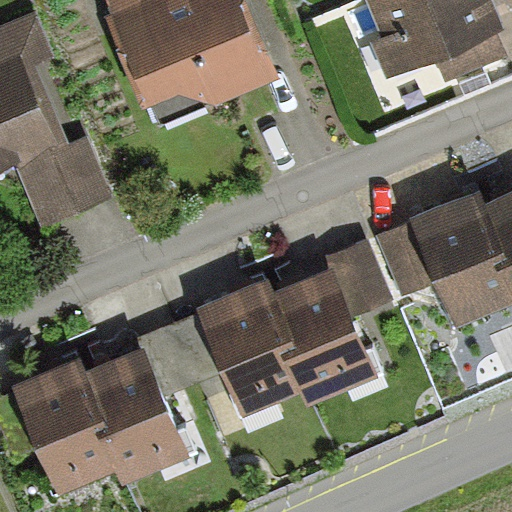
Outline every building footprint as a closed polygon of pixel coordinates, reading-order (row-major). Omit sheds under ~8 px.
[(99,0),(136,96),(178,79),(198,94),(262,69),(235,0),(99,0)] [(485,0),(357,0),(368,28),(358,31),(371,66),(432,44),(443,74),(504,52),(485,0)] [(42,53),(27,12),(0,21),(0,160),(8,157),(30,217),(100,192),(79,135),(60,142),(29,58),(42,53)] [(511,177),(470,195),(509,291),(511,297),(511,177)] [(509,291),(470,195),(465,183),(402,209),(405,215),(429,272),(447,317),(509,291)] [(429,272),(405,215),(368,231),(392,287),(429,272)] [(378,302),(355,248),(325,261),(347,315),(378,302)] [(347,315),(325,261),(267,285),(307,381),(312,392),(369,368),(347,315)] [(307,381),(267,285),(262,273),(200,298),(203,306),(226,361),(245,407),(307,381)] [(226,361),(203,306),(130,336),(153,391),(226,361)] [(153,391),(130,336),(73,360),(113,456),(118,467),(175,444),(153,391)] [(113,456),(73,360),(69,348),(6,374),(51,482),(113,456)]
